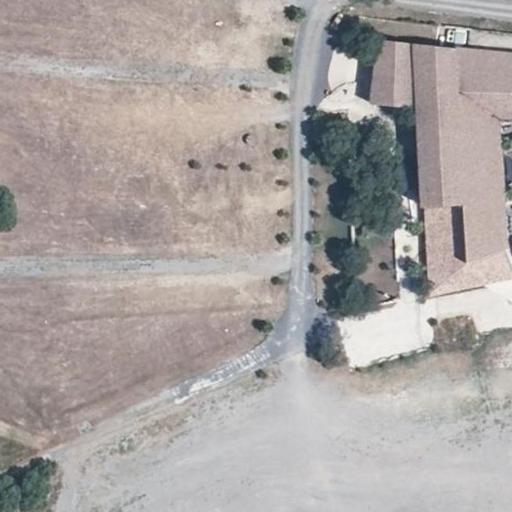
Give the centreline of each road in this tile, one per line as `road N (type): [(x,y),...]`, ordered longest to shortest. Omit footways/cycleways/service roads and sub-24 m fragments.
road 1 (track): [(291,328),(301,288),(307,54),(329,2)]
road 2 (track): [(291,328),(250,360),(0,484)]
road 3 (track): [(511,295),(383,328)]
